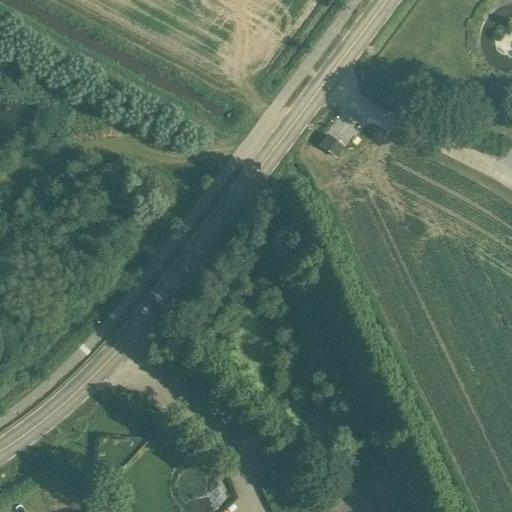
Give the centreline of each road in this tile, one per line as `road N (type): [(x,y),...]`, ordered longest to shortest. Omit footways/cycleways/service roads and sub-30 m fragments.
road 1 (tertiary): [(0,449),(107,362),(388,0)]
road 2 (track): [(267,163),(242,149),(178,164),(84,152),(0,182)]
road 3 (unknown): [(331,76),(511,183)]
